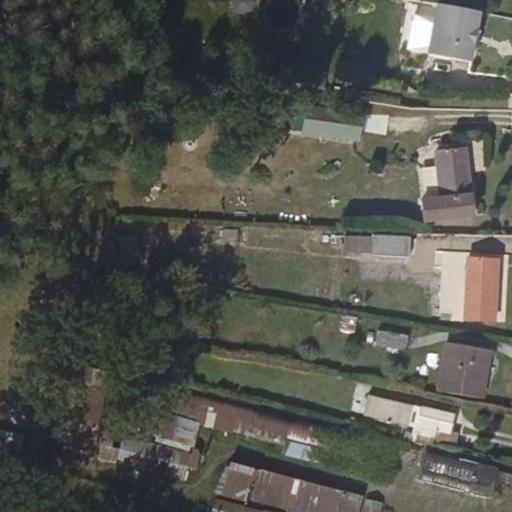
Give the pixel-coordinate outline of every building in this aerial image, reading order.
[(488,21),(441,13),(432,65),(476,74),(488,21)] [(281,109),(253,103),(249,123),(257,125),(255,137),(276,141),(281,109)] [(357,129),(298,117),(292,146),(352,156),(357,129)] [(469,161),(434,165),(438,210),(422,212),(425,232),(477,228),(469,161)] [(419,256),(390,254),(388,269),(418,271),(419,256)] [(507,277),(461,269),(453,333),(498,340),(507,277)] [(405,351),(406,335),(378,333),(377,350),(405,351)] [(484,401),(493,352),(444,343),(435,393),(484,401)] [(247,437),(252,411),(169,395),(165,417),(141,412),(138,430),(109,424),(101,464),(187,480),(197,427),(247,437)] [(460,427),(420,417),(420,421),(379,410),(375,426),(454,445),(460,427)] [(252,435),(288,443),(285,456),(346,470),(353,440),(257,417),(252,435)] [(422,452),(416,481),(493,498),(499,468),(422,452)] [(222,496),(283,511),(380,511),(383,503),(230,464),(222,496)]
